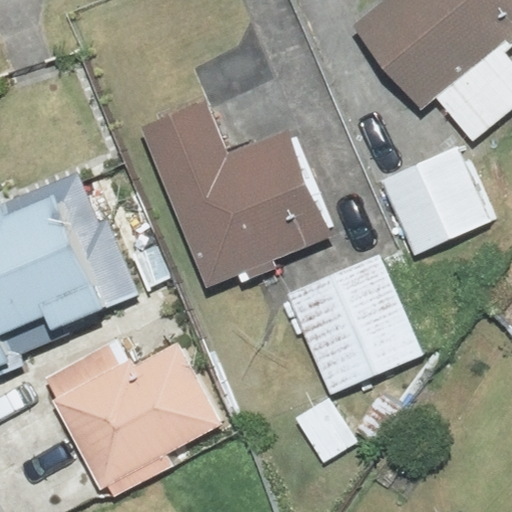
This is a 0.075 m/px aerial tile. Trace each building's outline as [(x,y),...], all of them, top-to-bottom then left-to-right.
[(511,0),(383,0),(352,26),(423,112),(438,100),(472,142),(511,109),(511,54),(504,45),(511,39),(511,0)] [(202,285),(330,236),(289,130),(225,155),(207,107),(143,131),(202,285)] [(486,221),(452,143),(375,176),(409,254),(486,221)] [(0,197),(0,375),(15,370),(3,338),(45,322),(49,333),(144,296),(95,171),(14,203),(10,193),(0,197)] [(425,359),(382,258),(283,300),(327,401),(425,359)] [(180,469),(170,451),(224,421),(177,338),(129,364),(113,336),(36,379),(99,491),(109,509),(180,469)]
